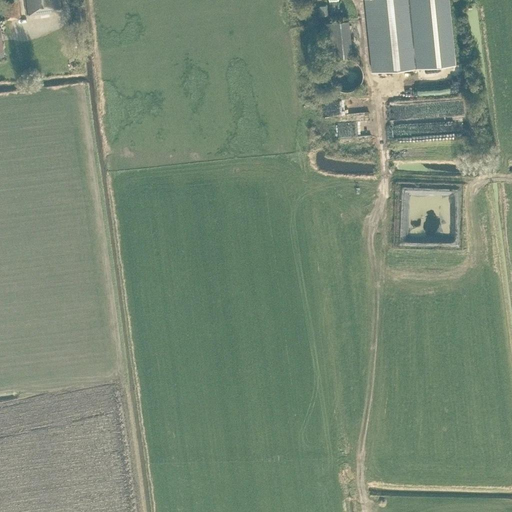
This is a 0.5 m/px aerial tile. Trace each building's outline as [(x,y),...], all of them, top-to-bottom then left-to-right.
[(20,17),(18,0),(17,0),(5,0),(3,0),(5,19),(20,17)] [(63,9),(62,0),(61,0),(25,0),(27,14),(63,9)] [(423,67),(415,0),(369,0),(365,0),(373,72),(423,67)] [(415,0),(423,67),(456,64),(449,0),(415,0)] [(327,18),(329,54),(353,53),(351,16),(327,18)] [(362,69),(355,68),(355,65),(341,64),(340,80),(361,81),(362,69)] [(312,98),(312,116),(325,115),(325,97),(312,98)] [(429,271),(456,272),(456,257),(430,256),(429,271)]
